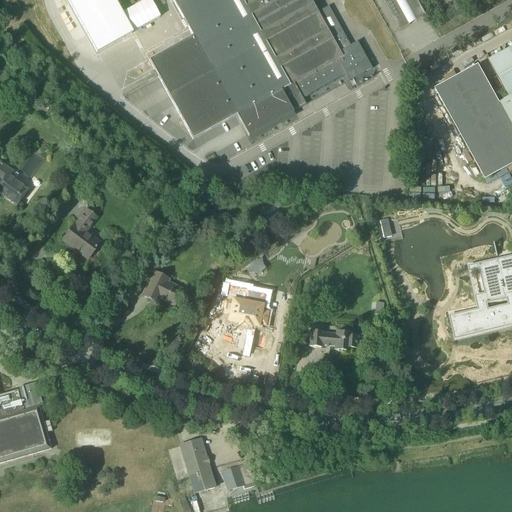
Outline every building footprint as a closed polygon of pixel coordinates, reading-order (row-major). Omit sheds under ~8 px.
[(67,0),(97,53),(132,33),(113,0),(67,0)] [(132,31),(160,18),(151,0),(143,0),(122,10),(132,31)] [(172,0),(192,36),(149,60),(193,140),(236,115),(248,137),(292,113),(293,112),(306,105),(302,99),(346,75),(349,81),(372,68),(357,42),(350,46),(333,14),(334,14),(333,12),(331,12),(328,6),(317,12),(313,4),(320,0),(172,0)] [(383,0),(400,30),(426,15),(417,0),(383,0)] [(511,47),(489,60),(509,97),(511,95),(511,47)] [(511,129),(477,66),(436,89),(485,178),(511,163),(511,129)] [(41,100),(47,106),(52,101),(47,95),(41,100)] [(511,125),(511,96),(500,103),(511,125)] [(91,172),(101,159),(93,153),(83,166),(91,172)] [(0,182),(1,183),(0,183),(0,194),(16,206),(27,190),(9,177),(12,172),(0,162),(0,182)] [(303,201),(292,203),(294,213),(305,211),(304,210),(303,202),(303,201)] [(74,224),(62,241),(72,248),(72,247),(79,252),(78,253),(87,260),(100,243),(86,233),(97,218),(86,210),(75,225),(74,224)] [(452,318),(456,337),(511,323),(511,255),(511,256),(467,267),(477,312),(452,318)] [(169,280),(153,272),(141,296),(157,304),(159,299),(174,307),(182,290),(168,283),(169,280)] [(221,313),(220,315),(221,315),(231,318),(228,324),(239,327),(238,330),(248,333),(249,331),(256,333),(257,330),(263,332),(266,321),(260,319),(263,308),(247,303),(250,294),(229,287),(222,308),(223,309),(222,313),(221,313)] [(330,347),(330,346),(334,347),(334,350),(337,350),(337,352),(345,353),(345,351),(348,351),(349,344),(357,345),(357,336),(349,336),(349,333),(335,332),(335,334),(321,333),(322,332),(310,331),(309,347),(321,348),(321,346),(325,346),(325,347),(326,347),(326,345),(330,345),(330,347)] [(42,405),(36,383),(19,388),(19,390),(17,390),(23,411),(38,406),(38,407),(42,405)] [(0,464),(51,450),(46,433),(52,432),(49,420),(43,422),(38,407),(38,406),(23,411),(17,390),(0,395),(0,464)] [(180,446),(192,488),(194,494),(214,488),(207,464),(208,464),(208,463),(207,463),(206,460),(206,459),(200,440),(180,446)] [(222,471),(227,490),(242,485),(243,489),(255,486),(254,482),(248,463),(222,471)]
